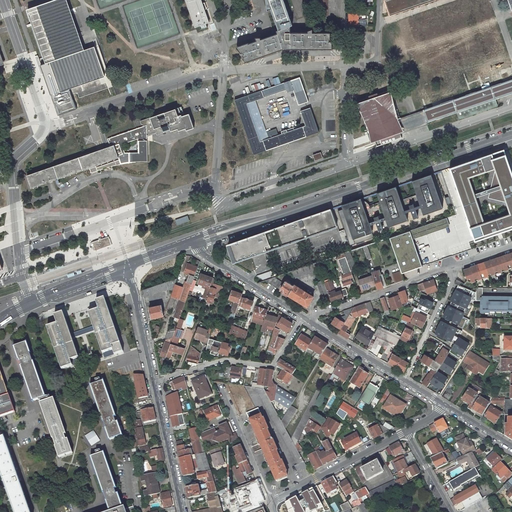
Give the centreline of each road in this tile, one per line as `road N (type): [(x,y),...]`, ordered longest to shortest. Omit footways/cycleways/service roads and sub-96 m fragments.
road 1 (tertiary): [(194,241),(511,133)]
road 2 (residential): [(16,252),(212,185)]
road 3 (residential): [(43,123),(223,70)]
road 4 (residential): [(154,381),(227,359),(272,366),(305,318)]
road 5 (residential): [(511,107),(344,165)]
road 6 (residential): [(305,318),(459,263)]
road 7 (residential): [(406,431),(270,502)]
road 8 (residential): [(16,252),(10,164),(43,123)]
road 9 (residential): [(305,318),(202,254),(194,241)]
road 10 (residential): [(216,201),(226,206),(344,165)]
road 11 (residential): [(343,158),(216,201)]
road 12 (residential): [(154,381),(182,511)]
road 13 (residential): [(43,123),(1,0)]
road 14 (residential): [(403,379),(459,263)]
road 15 (residential): [(270,502),(219,388)]
road 16 (residential): [(223,70),(344,64)]
